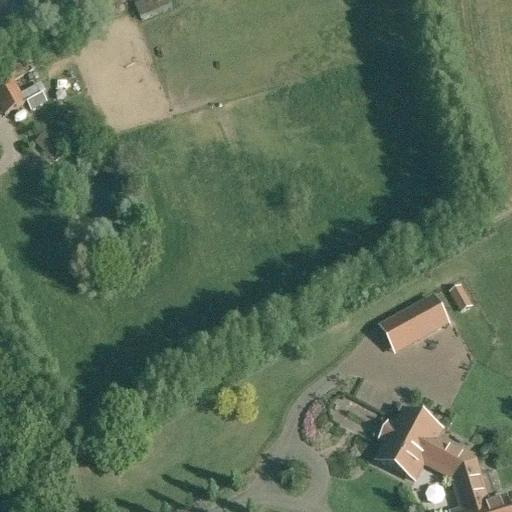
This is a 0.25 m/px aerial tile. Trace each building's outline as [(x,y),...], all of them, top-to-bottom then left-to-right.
[(168,0),(153,0),(136,7),(143,24),(173,11),(168,0)] [(27,104),(11,76),(9,73),(33,63),(29,52),(4,62),(6,67),(0,70),(0,109),(4,117),(27,104)] [(38,111),(54,104),(49,92),(32,99),(38,111)] [(398,319),(412,345),(446,326),(433,301),(398,319)] [(508,511),(505,499),(487,504),(475,463),(434,441),(439,432),(420,422),(403,413),(392,432),(390,431),(385,441),(387,442),(376,462),(414,483),(423,466),(452,481),(461,511),(508,511)]
